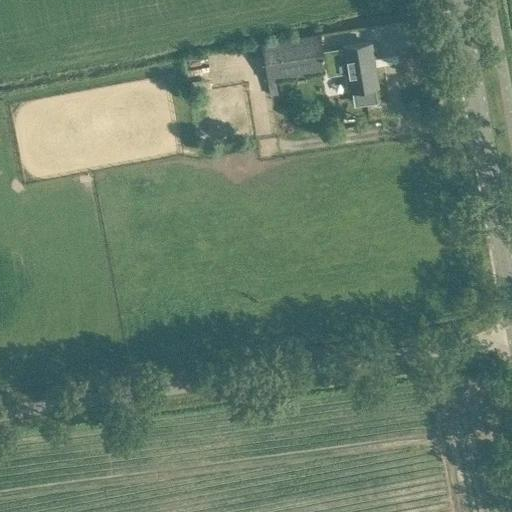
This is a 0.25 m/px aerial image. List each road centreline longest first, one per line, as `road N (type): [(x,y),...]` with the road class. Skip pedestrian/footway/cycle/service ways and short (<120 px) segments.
road 1 (unclassified): [(0,414),(511,338)]
road 2 (tertiary): [(511,298),(458,0)]
road 3 (unknown): [(462,18),(264,50),(258,67),(267,123)]
